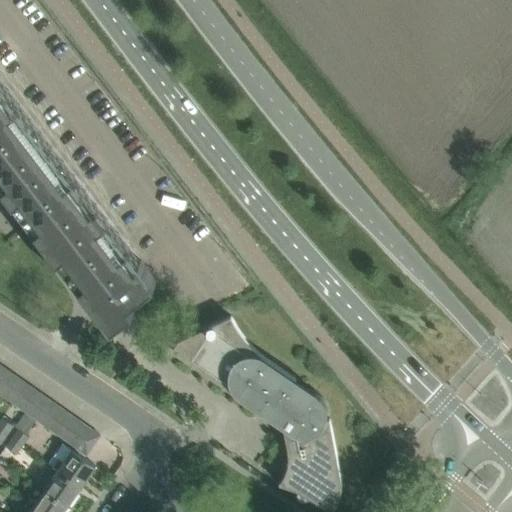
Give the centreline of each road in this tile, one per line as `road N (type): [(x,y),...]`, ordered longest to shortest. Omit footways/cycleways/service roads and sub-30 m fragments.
road 1 (tertiary): [(98,0),(221,167),(483,441)]
road 2 (tertiary): [(511,374),(195,0)]
road 3 (residential): [(46,367),(76,329),(82,300),(0,191)]
road 4 (residential): [(147,483),(152,465),(142,434),(46,367)]
